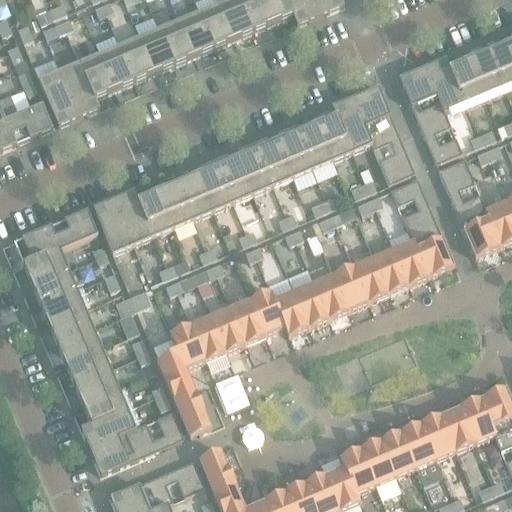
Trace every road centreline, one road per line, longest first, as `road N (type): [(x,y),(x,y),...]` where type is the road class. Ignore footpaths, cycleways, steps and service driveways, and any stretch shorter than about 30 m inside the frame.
road 1 (residential): [(0,200),(478,0)]
road 2 (residential): [(0,353),(65,511)]
